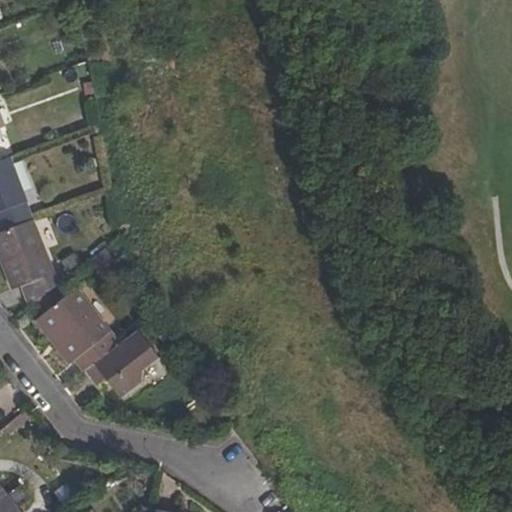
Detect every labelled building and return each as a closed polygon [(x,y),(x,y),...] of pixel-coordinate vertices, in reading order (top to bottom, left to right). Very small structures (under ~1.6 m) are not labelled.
[(0,231),(1,234),(31,222),(8,159),(1,162),(0,162),(0,231)] [(22,285),(30,307),(63,282),(58,270),(53,272),(33,221),(31,222),(1,234),(0,233),(0,257),(12,290),(22,285)] [(76,361),(85,373),(99,363),(119,347),(74,289),(41,314),(64,344),(58,348),(70,365),(76,361)] [(36,318),(58,348),(64,344),(41,314),(36,318)] [(99,363),(85,373),(95,387),(107,379),(121,398),(141,384),(143,371),(158,360),(138,333),(119,347),(99,363)] [(0,511),(22,511),(0,483),(0,511)]
